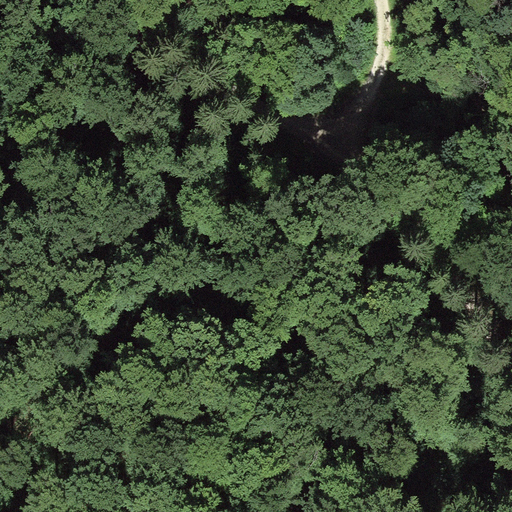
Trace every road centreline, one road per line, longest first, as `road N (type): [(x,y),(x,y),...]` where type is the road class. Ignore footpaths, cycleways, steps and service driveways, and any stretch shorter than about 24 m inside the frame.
road 1 (track): [(511,386),(458,283),(333,158),(69,0)]
road 2 (track): [(333,158),(386,32),(379,0)]
road 3 (track): [(511,145),(373,74)]
